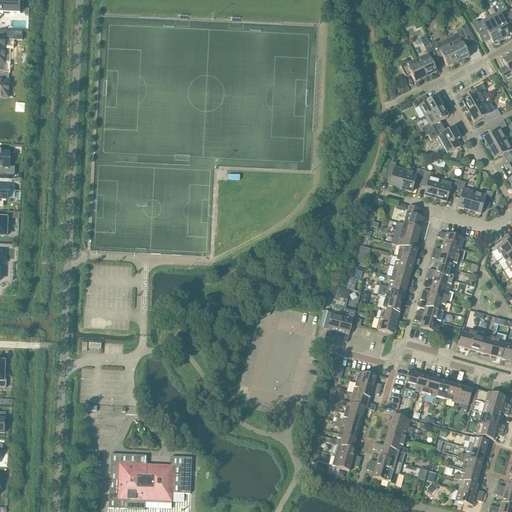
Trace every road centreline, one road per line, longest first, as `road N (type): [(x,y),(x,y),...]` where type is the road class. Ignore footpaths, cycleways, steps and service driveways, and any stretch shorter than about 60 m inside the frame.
road 1 (unclassified): [(79,0),(55,511)]
road 2 (residential): [(438,81),(511,207)]
road 3 (residential): [(402,343),(438,212)]
